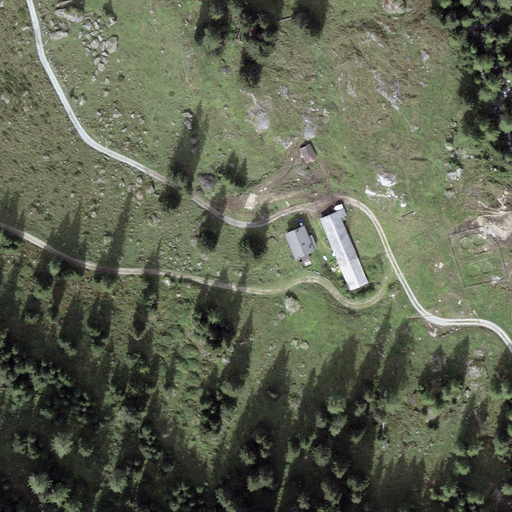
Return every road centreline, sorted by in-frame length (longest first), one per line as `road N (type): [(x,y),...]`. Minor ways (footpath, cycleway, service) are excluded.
road 1 (track): [(391,259),(372,216),(352,200),(238,223),(95,146),(43,62),(27,0)]
road 2 (track): [(0,224),(86,265),(263,292),(313,279),(349,305),(374,299),(391,259)]
road 3 (track): [(511,348),(485,322),(439,321),(420,310),(391,259)]
